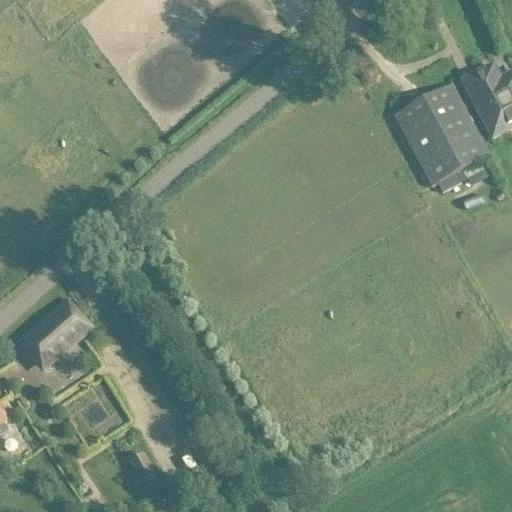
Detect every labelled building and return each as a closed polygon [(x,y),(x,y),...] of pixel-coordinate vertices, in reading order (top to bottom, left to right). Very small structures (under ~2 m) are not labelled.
[(493,67),(492,68),(463,83),(493,140),(511,130),(511,75),(501,82),(496,72),(494,68),(493,67)] [(490,159),(461,105),(457,97),(452,88),(434,97),(395,118),(433,189),(490,159)] [(93,330),(68,302),(15,348),(28,364),(36,357),(48,370),(93,330)] [(7,423),(0,412),(0,438),(9,433),(4,425),(7,423)] [(144,456),(130,464),(149,499),(164,491),(144,456)]
